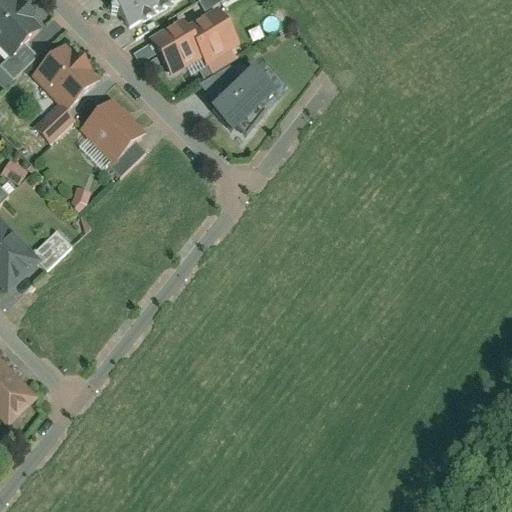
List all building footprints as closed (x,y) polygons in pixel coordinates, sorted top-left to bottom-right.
[(16,0),(6,0),(0,6),(0,54),(11,67),(47,33),(16,0)] [(109,0),(130,35),(191,0),(109,0)] [(187,34),(209,71),(242,52),(221,15),(187,34)] [(149,45),(170,82),(204,63),(187,34),(182,26),(149,45)] [(66,50),(32,82),(69,121),(103,89),(66,50)] [(232,127),(275,90),(254,65),(211,102),(232,127)] [(115,103),(81,135),(116,172),(150,140),(115,103)] [(116,172),(122,178),(144,160),(139,153),(116,172)] [(10,166),(4,181),(23,189),(29,174),(10,166)] [(4,223),(0,226),(0,290),(8,299),(44,265),(4,223)] [(40,402),(0,361),(0,423),(9,432),(40,402)]
